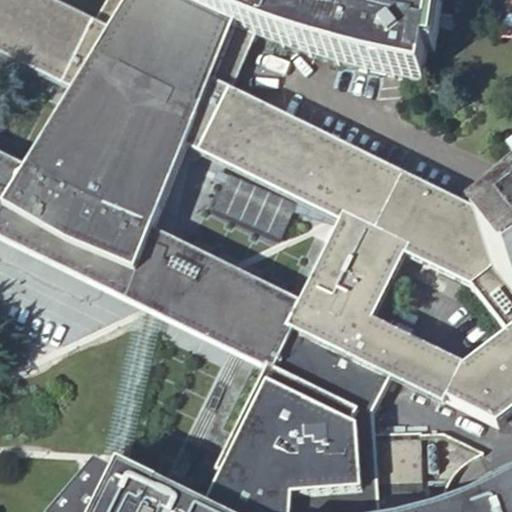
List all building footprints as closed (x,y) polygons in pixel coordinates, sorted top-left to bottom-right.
[(494,429),(511,415),(511,305),(485,271),(511,250),(511,235),(236,94),(259,36),(311,54),(389,74),(409,78),(428,82),(431,59),(440,59),(444,29),(447,0),(141,0),(117,41),(32,0),(0,0),(0,46),(95,95),(45,179),(40,187),(21,220),(68,246),(118,267),(131,233),(135,225),(172,134),(350,224),(306,311),(302,319),(296,331),(392,378),(494,429)] [(0,58),(72,94),(33,174),(45,179),(95,95),(0,46),(0,58)] [(0,157),(0,240),(138,310),(151,316),(272,377),(276,370),(296,331),(302,319),(306,311),(156,235),(135,225),(131,233),(118,267),(68,246),(21,220),(40,187),(45,179),(33,174),(0,157)] [(295,205),(226,174),(210,210),(279,240),(295,205)] [(511,250),(485,271),(511,305),(511,250)] [(272,377),(202,511),(381,511),(373,418),(392,378),(296,331),(276,370),(272,377)] [(417,427),(373,418),(381,511),(443,511),(443,508),(444,507),(444,505),(444,499),(446,494),(448,487),(449,487),(449,484),(451,482),(451,481),(452,479),(453,478),(454,477),(454,476),(456,474),(461,468),(462,467),(463,466),(464,465),(467,463),(471,460),(475,458),(477,456),(478,456),(482,454),(438,433),(417,429),(417,427)] [(92,474),(60,511),(511,511),(511,488),(511,489),(501,495),(486,502),(465,511),(199,511),(119,471),(118,473),(122,475),(119,481),(114,478),(115,476),(115,473),(114,471),(113,469),(111,468),(110,467),(109,467),(107,467),(105,468),(103,469),(101,472),(100,472),(96,469),(92,474)]
